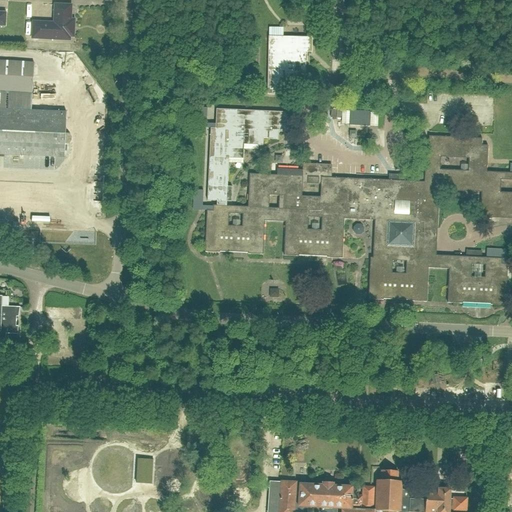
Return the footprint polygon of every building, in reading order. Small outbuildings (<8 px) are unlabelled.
[(33,27),(32,38),(69,40),(69,38),(74,38),(75,20),(70,19),(71,6),(55,5),(54,23),(47,23),(43,27),(33,27)] [(311,52),(312,38),(268,37),(267,95),(289,95),(289,71),(296,71),(296,73),(300,73),(303,70),(303,66),(302,66),(302,62),(306,62),(307,52),(311,52)] [(0,154),(64,158),(66,112),(31,111),(34,63),(0,61),(0,154)] [(198,108),(197,128),(206,128),(207,108),(198,108)] [(243,159),(244,145),(263,146),(263,139),(277,139),(278,132),(287,132),(288,113),(267,112),(216,110),(215,129),(210,129),(207,201),(217,201),(216,206),(226,206),(226,202),(231,202),(232,187),(227,187),(229,159),(243,159)] [(350,111),(349,126),(369,127),(370,112),(350,111)] [(438,191),(481,193),(480,219),(511,220),(511,173),(486,172),(488,146),(481,146),(482,139),(428,137),(428,143),(422,143),(421,170),(425,170),(424,183),(330,178),(321,178),(320,185),(320,198),(301,197),(302,184),(302,177),(302,173),(302,170),(275,169),(275,176),(249,174),(248,207),(226,206),(216,206),(212,206),(212,211),(206,211),(204,252),(262,255),(264,221),(285,222),(283,256),(342,259),(343,219),(379,221),(377,259),(370,258),(368,300),(426,302),(428,269),(449,270),(447,304),(505,306),(507,265),(501,265),(501,259),(435,256),(438,191)] [(302,170),(302,173),(302,177),(302,184),(307,184),(307,177),(318,178),(318,185),(320,185),(321,178),(330,178),(331,166),(302,164),(302,170)] [(194,190),(193,210),(202,211),(203,191),(194,190)] [(0,341),(5,342),(6,332),(15,332),(16,307),(1,307),(0,326),(0,341)] [(443,372),(434,375),(436,383),(445,381),(443,372)] [(137,459),(136,483),(148,484),(149,460),(137,459)] [(425,511),(426,491),(401,490),(401,483),(397,483),(398,473),(381,472),(381,482),(377,482),(376,489),(363,488),(362,497),(362,503),(361,503),(361,510),(374,510),(375,511),(383,511),(382,511),(392,511),(425,511)] [(362,503),(362,497),(356,496),(356,490),(352,490),(352,488),(333,487),(333,485),(323,484),(322,486),(296,485),(296,483),(281,482),(281,483),(270,482),(268,511),(303,511),(304,507),(321,508),(321,511),(336,511),(336,508),(343,509),(343,511),(374,511),(374,510),(361,510),(361,503),(362,503)] [(466,511),(467,498),(453,498),(453,506),(449,505),(449,490),(438,490),(438,493),(426,492),(426,491),(425,511),(466,511)]
